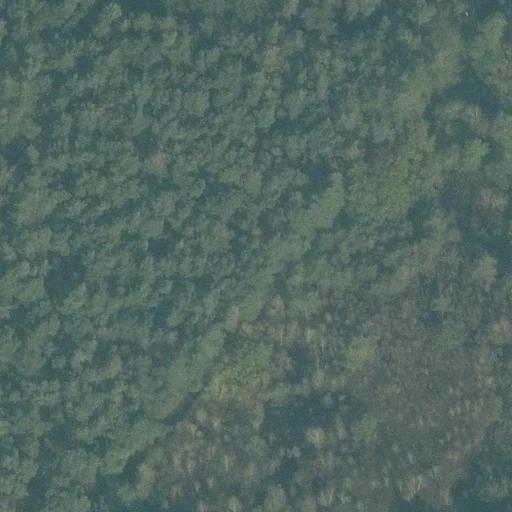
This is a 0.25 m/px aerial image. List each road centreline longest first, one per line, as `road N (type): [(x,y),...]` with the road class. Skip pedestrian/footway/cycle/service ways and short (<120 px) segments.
road 1 (track): [(68,511),(487,0)]
road 2 (track): [(443,54),(281,0)]
road 3 (track): [(386,123),(511,135)]
